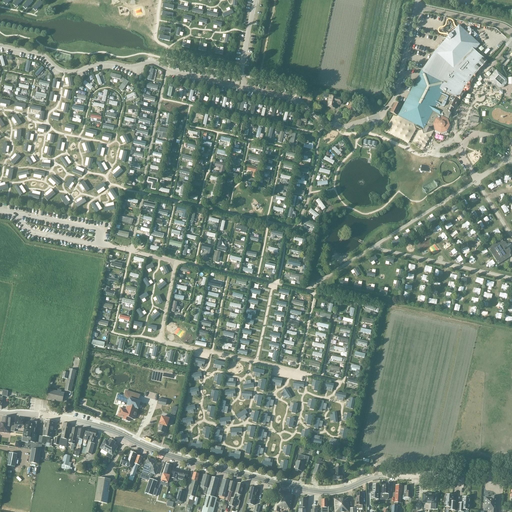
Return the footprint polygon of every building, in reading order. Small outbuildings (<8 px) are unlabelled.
[(24,0),(23,0),(17,0),(13,5),(16,8),(24,0)] [(33,3),(29,0),(22,8),(26,10),(33,3)] [(43,4),(39,1),(32,9),(36,12),(43,4)] [(233,14),(231,10),(222,15),(224,19),(233,14)] [(432,54),(422,70),(422,69),(402,107),(401,106),(395,103),(390,113),(396,116),(396,115),(398,116),(398,117),(410,123),(412,127),(415,126),(416,127),(416,128),(417,129),(418,129),(419,129),(420,130),(422,130),(423,134),(426,134),(435,131),(440,133),(446,132),(449,126),(447,120),(448,119),(451,113),(453,109),(453,108),(455,105),(456,103),(456,102),(458,99),(460,100),(475,77),(474,76),(486,62),(474,51),(480,45),(458,25),(432,54)] [(496,67),(490,74),(490,81),(494,85),(496,85),(498,83),(501,86),(505,82),(509,77),(511,73),(511,69),(506,64),(511,57),(506,52),(506,53),(499,60),(498,60),(498,61),(499,61),(499,67),(496,67)] [(36,71),(39,73),(46,65),(44,63),(36,71)] [(127,76),(121,85),(124,88),(131,79),(127,76)] [(87,78),(84,81),(92,87),(95,84),(87,78)] [(486,90),(489,93),(494,88),(491,85),(486,90)] [(344,100),(342,99),(337,98),(337,97),(329,96),(327,107),(335,109),(336,104),(343,105),(344,100)] [(341,152),(344,149),(337,143),(334,146),(341,152)] [(250,163),(249,168),(255,168),(254,174),(258,175),(259,164),(250,163)] [(154,180),(153,187),(158,187),(159,176),(150,175),(149,179),(154,180)] [(57,193),(59,184),(59,183),(55,182),(54,180),(49,180),(48,181),(44,180),(41,190),(57,193)] [(320,195),(318,198),(325,206),(328,204),(320,195)] [(280,211),(285,212),(286,205),(275,203),(275,208),(280,209),(280,211)] [(310,210),(316,214),(319,210),(313,206),(310,210)] [(436,225),(440,229),(444,225),(440,221),(436,225)] [(242,228),(242,230),(247,232),(249,225),(239,222),(238,226),(242,228)] [(222,244),(223,238),(219,237),(217,247),(227,249),(228,245),(222,244)] [(501,239),(488,248),(498,264),(510,257),(511,255),(510,254),(510,251),(505,242),(503,242),(501,239)] [(437,241),(435,242),(437,245),(435,246),(434,244),(431,245),(435,251),(441,247),(437,241)] [(269,268),(272,269),(273,266),(276,266),(277,262),(267,260),(266,264),(270,265),(269,268)] [(302,280),(303,272),(292,271),(292,275),(298,276),(298,280),(302,280)] [(107,283),(105,291),(115,294),(116,291),(109,289),(110,284),(107,283)] [(374,314),(366,313),(365,320),(373,321),(374,314)] [(181,326),(177,332),(182,335),(186,329),(181,326)] [(71,392),(76,371),(69,369),(68,373),(63,372),(62,378),(67,379),(64,391),(71,392)] [(286,396),(288,388),(284,387),(282,385),(277,384),(274,385),(270,384),(269,392),(286,396)] [(62,403),(64,394),(60,393),(61,391),(57,390),(57,392),(50,391),(48,398),(54,400),(54,401),(62,403)] [(117,395),(116,400),(118,401),(125,403),(128,404),(128,405),(126,410),(120,408),(117,417),(123,419),(122,420),(124,420),(124,421),(125,421),(126,422),(127,422),(128,422),(129,422),(130,419),(133,420),(134,415),(135,414),(137,410),(139,402),(137,402),(139,396),(125,391),(123,397),(117,395)] [(0,432),(10,434),(11,418),(2,417),(2,424),(0,423),(0,432)] [(19,425),(24,426),(24,419),(16,418),(15,423),(11,423),(11,432),(14,432),(14,429),(17,429),(18,426),(19,426),(19,425)] [(160,429),(158,436),(164,437),(166,431),(167,432),(168,429),(171,430),(174,421),(167,419),(166,423),(161,421),(159,429),(160,429)] [(23,430),(22,437),(25,438),(28,438),(28,442),(34,443),(35,439),(34,439),(35,428),(36,422),(36,423),(33,422),(34,422),(31,421),(31,423),(25,422),(24,430),(23,430)] [(46,443),(50,422),(45,421),(42,436),(43,436),(42,440),(41,444),(42,444),(42,445),(43,445),(43,448),(45,448),(46,445),(45,444),(46,443)] [(54,422),(50,422),(46,443),(49,444),(50,438),(51,438),(54,422)] [(55,437),(54,444),(59,445),(59,443),(66,444),(70,425),(64,424),(60,438),(55,437)] [(68,443),(71,444),(70,450),(73,451),(74,444),(77,429),(72,428),(71,435),(69,435),(68,443)] [(89,437),(91,430),(86,429),(83,440),(86,441),(88,436),(89,437)] [(86,448),(84,453),(85,454),(86,453),(90,454),(94,444),(92,443),(94,437),(95,438),(96,437),(97,433),(97,432),(96,432),(91,430),(89,437),(86,448)] [(116,443),(110,439),(108,441),(105,439),(99,448),(112,456),(118,447),(114,445),(116,443)] [(41,451),(40,451),(37,450),(31,449),(28,463),(39,465),(39,460),(43,461),(44,459),(40,458),(41,451)] [(128,467),(131,468),(136,454),(130,452),(127,459),(122,458),(120,464),(124,466),(124,467),(127,468),(128,467)] [(7,461),(6,466),(12,467),(15,467),(17,454),(9,453),(7,461)] [(64,455),(61,469),(67,470),(68,466),(70,467),(71,463),(69,463),(70,459),(70,456),(64,455)] [(307,462),(308,458),(309,457),(299,455),(297,462),(295,470),(301,471),(304,461),(307,462)] [(137,456),(130,475),(129,476),(130,476),(128,480),(132,481),(134,477),(138,465),(139,466),(142,458),(137,456)] [(145,463),(141,474),(147,476),(150,477),(151,477),(152,476),(153,474),(155,475),(158,468),(155,467),(155,466),(153,465),(154,464),(154,463),(154,462),(153,461),(148,459),(146,464),(145,463)] [(315,464),(312,474),(315,475),(315,476),(318,477),(318,476),(319,476),(321,469),(324,470),(327,462),(323,460),(322,466),(315,464)] [(163,474),(161,482),(168,484),(170,476),(171,472),(170,471),(172,466),(166,465),(164,474),(163,474)] [(342,480),(342,475),(340,475),(341,469),(335,469),(335,474),(333,474),(332,479),(342,480)] [(188,473),(173,470),(171,475),(171,478),(171,480),(178,482),(179,481),(183,482),(184,478),(186,479),(188,473)] [(193,473),(187,495),(194,497),(198,482),(196,482),(198,474),(193,473)] [(201,483),(200,487),(204,488),(203,494),(205,494),(206,489),(207,485),(210,477),(203,475),(201,483)] [(206,496),(201,511),(212,511),(216,498),(214,497),(214,495),(215,493),(218,479),(211,477),(207,490),(206,496)] [(108,492),(110,480),(98,478),(94,502),(107,504),(109,492),(108,492)] [(152,496),(157,482),(149,479),(144,493),(152,496)] [(223,480),(218,496),(221,497),(224,498),(229,482),(223,480)] [(232,492),(234,483),(230,482),(225,499),(229,500),(231,492),(232,492)] [(235,494),(234,499),(231,498),(229,506),(234,507),(236,500),(238,501),(241,492),(240,492),(242,485),(237,484),(234,493),(235,494)] [(386,485),(383,484),(383,485),(382,485),(382,494),(380,494),(380,500),(386,500),(387,499),(388,499),(388,495),(389,486),(386,485)] [(379,485),(372,485),(372,487),(371,489),(372,489),(372,493),(370,493),(370,497),(378,497),(378,486),(379,486),(379,485)] [(391,506),(390,511),(396,511),(397,511),(397,503),(400,503),(402,486),(396,486),(395,503),(394,507),(391,506)] [(250,488),(246,504),(253,506),(257,489),(250,488)] [(177,498),(176,501),(182,502),(184,492),(181,491),(179,498),(177,498)] [(292,495),(277,492),(273,511),(277,511),(279,508),(288,510),(289,506),(290,506),(292,495)] [(436,494),(423,493),(422,503),(431,504),(430,509),(435,509),(435,504),(436,504),(436,494)] [(444,498),(444,501),(445,501),(445,507),(449,507),(449,510),(455,511),(455,504),(455,503),(455,502),(452,502),(453,496),(452,496),(451,495),(449,495),(448,495),(446,495),(445,498),(444,498)] [(458,506),(457,511),(463,511),(464,510),(468,510),(468,509),(470,509),(470,506),(469,505),(469,498),(468,498),(467,497),(465,497),(464,498),(462,498),(462,504),(459,504),(458,504),(458,506)] [(486,497),(485,511),(492,511),(491,511),(496,511),(498,497),(492,497),(492,498),(486,497)] [(334,511),(347,511),(349,511),(348,499),(334,499),(334,511)] [(298,511),(305,511),(306,510),(306,508),(306,500),(299,500),(299,508),(299,510),(298,510),(298,511)]
